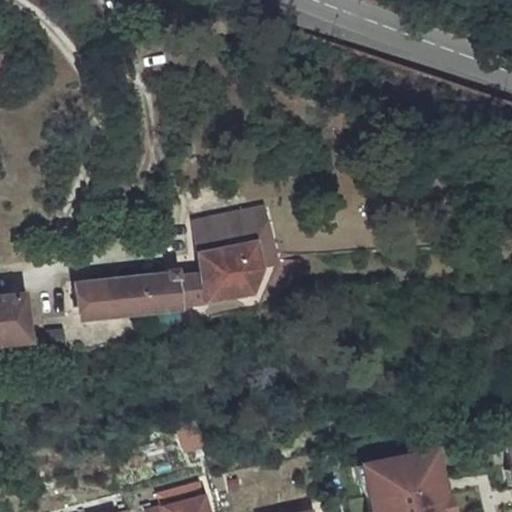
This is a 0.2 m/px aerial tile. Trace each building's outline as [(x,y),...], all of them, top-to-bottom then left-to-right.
[(267,264),(256,207),(245,209),(247,219),(255,267),(267,264)] [(255,267),(247,219),(245,209),(193,219),(198,273),(168,276),(171,302),(245,290),(255,267)] [(168,276),(79,285),(82,312),(171,302),(168,276)] [(0,293),(0,341),(25,339),(20,291),(0,293)] [(194,424),(175,432),(185,453),(203,445),(194,424)] [(511,429),(499,432),(511,499),(511,429)] [(446,511),(434,445),(355,460),(364,511),(446,511)] [(208,511),(206,498),(149,510),(149,511),(208,511)]
